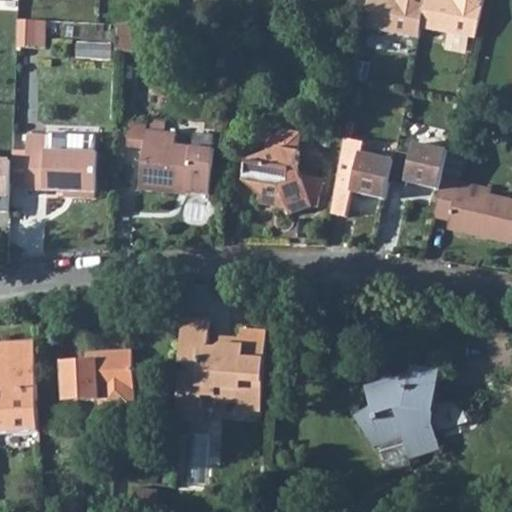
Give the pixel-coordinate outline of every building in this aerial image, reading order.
[(395,0),(395,4),(386,3),(386,0),(370,0),(365,28),(422,38),(423,28),(428,0),(395,0)] [(452,0),(451,5),(443,4),(443,0),(428,0),(423,28),(475,38),(483,0),(452,0)] [(122,24),(118,26),(118,51),(135,52),(136,22),(122,24)] [(18,24),(17,52),(35,52),(36,24),(18,24)] [(130,147),(146,148),(148,128),(149,123),(133,122),(130,147)] [(177,131),(148,128),(146,148),(142,189),(177,193),(178,183),(187,184),(187,188),(210,190),(215,146),(176,142),(177,131)] [(263,136),(268,149),(275,149),(281,150),(288,147),(298,150),(302,132),(290,129),(263,136)] [(31,164),(30,192),(29,192),(98,194),(100,154),(51,152),(51,136),(30,135),(31,164)] [(53,148),(101,149),(101,140),(53,139),(53,148)] [(399,152),(397,162),(392,183),(408,187),(409,183),(440,190),(443,176),(449,151),(417,144),(414,155),(399,152)] [(262,197),(266,198),(287,201),(290,211),(314,203),(299,166),(301,150),(298,150),(288,147),(281,150),(275,149),(268,149),(249,156),(244,178),(254,180),(254,185),(263,194),(262,197)] [(465,178),(469,152),(454,150),(450,176),(465,178)] [(359,168),(341,164),(335,195),(353,200),(354,193),(388,200),(392,183),(397,162),(362,153),(359,168)] [(0,163),(0,203),(22,204),(22,191),(30,192),(31,164),(0,163)] [(440,190),(434,216),(451,219),(449,228),(511,241),(511,201),(458,190),(460,180),(443,176),(440,190)] [(182,376),(179,408),(204,410),(205,396),(219,396),(221,400),(241,401),(240,421),(261,422),(267,345),(243,343),(242,347),(223,345),(217,350),(211,350),(212,322),(186,320),(182,365),(202,367),(202,377),(182,376)] [(0,434),(44,433),(41,344),(0,345),(0,434)] [(102,352),(102,359),(65,361),(68,401),(103,398),(104,411),(141,408),(137,349),(102,352)] [(374,410),(358,419),(374,450),(403,440),(411,464),(441,452),(433,427),(441,371),(412,366),(410,375),(367,389),(374,410)] [(136,488),(134,502),(158,505),(159,490),(136,488)]
